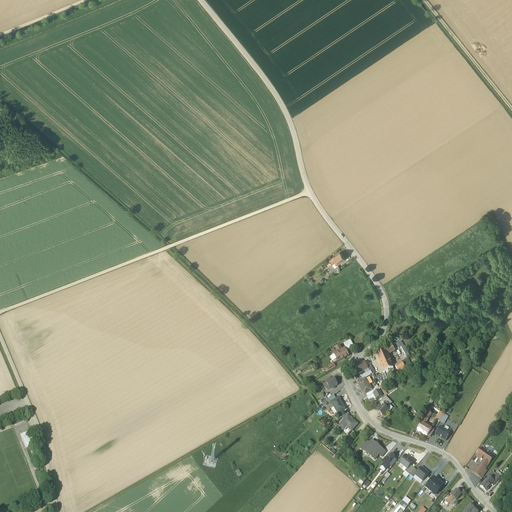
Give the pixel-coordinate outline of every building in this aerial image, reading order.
[(334,257),(333,257),(337,261),(339,263),(340,262),(341,263),(343,261),(343,260),(345,258),(340,252),(334,257)] [(329,261),(326,263),(331,270),(339,263),(337,261),(332,264),(329,261)] [(350,341),(344,344),(348,350),(353,347),(350,341)] [(339,347),(332,351),(334,355),(341,350),(339,347)] [(341,350),(334,355),(337,360),(340,358),(341,360),(349,356),(344,349),(341,350)] [(386,350),(377,356),(380,363),(384,360),(386,364),(390,362),(388,357),(389,356),(389,354),(386,350)] [(412,361),(409,356),(407,358),(407,359),(405,361),(408,367),(414,364),(412,361)] [(390,362),(386,364),(384,360),(380,363),(384,373),(390,371),(393,369),(390,363),(390,362)] [(405,369),(402,362),(395,366),(396,369),(398,373),(405,369)] [(367,367),(364,363),(355,368),(359,374),(368,369),(367,367)] [(333,364),(325,368),(327,372),(335,367),(333,364)] [(370,365),(367,367),(368,369),(372,375),(373,374),(375,373),(370,365)] [(398,373),(396,369),(393,370),(397,378),(410,370),(408,367),(405,369),(398,373)] [(376,379),(374,380),(375,383),(383,379),(384,382),(387,380),(386,377),(384,373),(375,377),(376,379)] [(333,379),(326,383),(330,390),(332,388),(333,389),(335,388),(334,387),(337,385),(333,379)] [(372,391),(365,379),(357,383),(364,395),(366,395),(372,391)] [(375,393),(374,393),(373,394),(376,400),(382,397),(379,391),(375,393)] [(345,409),(338,398),(336,400),(331,403),(334,407),(337,413),(338,413),(345,409)] [(386,403),(378,412),(383,417),(389,411),(387,409),(389,406),(386,403)] [(440,412),(436,420),(439,422),(444,414),(440,412)] [(428,413),(421,423),(425,425),(431,415),(428,413)] [(448,417),(444,414),(439,422),(443,424),(448,417)] [(344,419),(341,423),(338,427),(342,430),(346,427),(351,431),(357,425),(348,416),(347,416),(344,419)] [(425,425),(421,423),(417,431),(424,435),(428,427),(425,425)] [(450,433),(440,427),(435,435),(439,437),(438,438),(442,440),(442,439),(445,441),(450,433)] [(367,441),(361,448),(364,451),(365,450),(364,450),(369,443),(367,441)] [(379,447),(378,448),(371,442),(369,443),(364,450),(365,450),(370,454),(368,455),(374,460),(379,455),(382,450),(383,450),(379,447)] [(487,448),(485,451),(482,449),(477,456),(483,461),(488,465),(493,457),(490,455),(493,452),(487,448)] [(387,459),(384,464),(381,467),(385,470),(389,466),(394,459),(395,459),(395,458),(391,455),(387,459)] [(413,462),(406,456),(400,463),(405,466),(404,467),(407,468),(408,469),(410,466),(413,462)] [(488,465),(483,461),(478,468),(480,470),(483,472),(484,470),(488,465)] [(410,466),(408,469),(405,472),(409,475),(414,469),(410,466)] [(428,474),(421,468),(418,472),(415,475),(416,475),(420,478),(419,479),(422,481),(422,480),(423,481),(428,474)] [(507,468),(503,473),(508,476),(511,472),(507,468)] [(418,472),(414,469),(409,475),(413,478),(416,475),(415,475),(418,472)] [(483,472),(480,470),(476,475),(481,479),(487,472),(484,470),(483,472)] [(492,472),(480,487),(486,491),(491,485),(489,482),(492,478),(497,481),(499,478),(494,474),(492,472)] [(426,489),(431,493),(439,483),(434,479),(429,485),(426,489)] [(443,486),(439,483),(431,493),(435,497),(439,492),(443,486)] [(456,490),(454,492),(453,491),(451,493),(452,494),(451,496),(454,498),(456,501),(461,494),(456,490)] [(408,506),(402,501),(400,506),(405,510),(408,506)]
